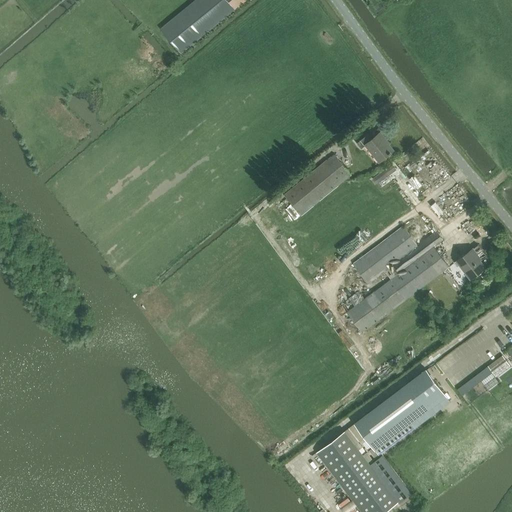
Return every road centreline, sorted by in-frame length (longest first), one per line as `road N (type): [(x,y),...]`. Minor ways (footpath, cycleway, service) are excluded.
road 1 (unknown): [(497,314),(310,444),(307,466),(337,511)]
road 2 (unclassified): [(511,226),(336,0)]
